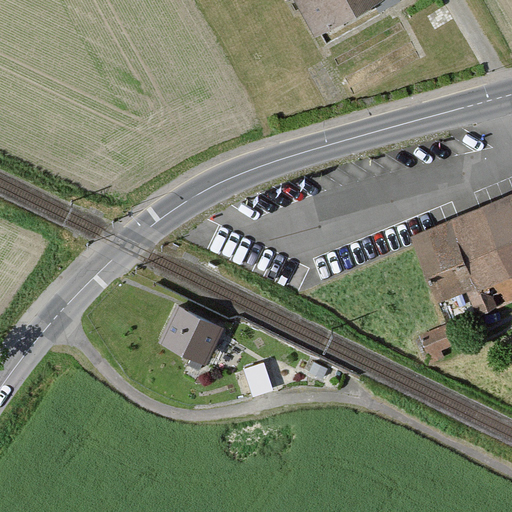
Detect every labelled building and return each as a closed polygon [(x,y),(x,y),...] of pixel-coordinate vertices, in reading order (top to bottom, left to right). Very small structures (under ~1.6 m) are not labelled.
[(303,0),(318,27),(369,0),(303,0)] [(511,203),(419,242),(441,296),(468,284),(480,314),(511,301),(511,203)] [(225,326),(176,305),(161,339),(209,361),(225,326)] [(436,350),(452,336),(439,322),(424,336),(436,350)] [(275,387),(267,362),(247,368),(255,393),(275,387)]
